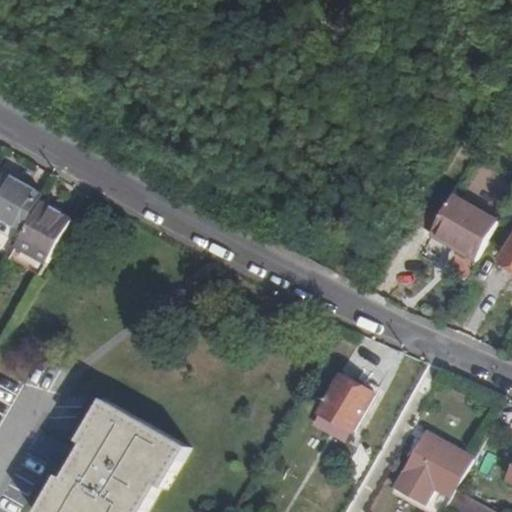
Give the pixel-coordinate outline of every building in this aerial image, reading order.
[(0,215),(4,218),(25,230),(43,196),(10,178),(3,188),(0,186),(0,215)] [(465,252),(480,260),(504,218),(459,193),(437,232),(467,249),(465,252)] [(70,226),(39,210),(18,249),(48,265),(70,226)] [(25,230),(4,218),(0,225),(0,234),(16,243),(25,230)] [(91,231),(76,223),(67,241),(81,249),(91,231)] [(511,246),(503,262),(511,266),(511,246)] [(376,395),(344,377),(323,414),(356,432),(376,395)] [(191,449),(106,401),(82,441),(89,445),(68,480),(63,478),(43,511),(149,511),(163,488),(168,490),(191,449)] [(446,511),(451,504),(458,490),(476,460),(429,434),(398,488),(442,511),(446,511)] [(495,511),(458,490),(451,504),(465,511),(495,511)]
